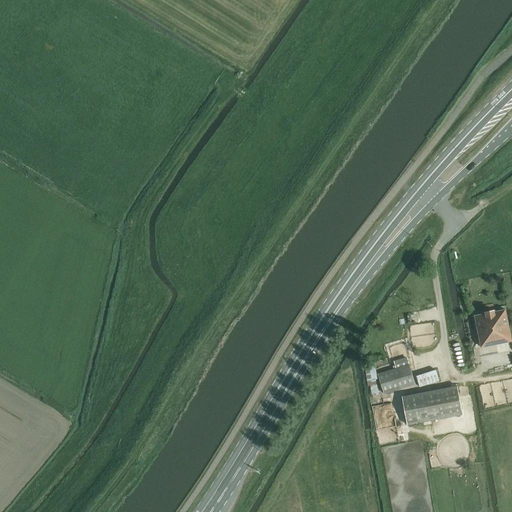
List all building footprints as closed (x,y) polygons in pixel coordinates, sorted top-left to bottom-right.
[(506,310),(475,316),(481,347),(511,341),(506,310)] [(409,364),(407,357),(394,361),(396,368),(409,364)] [(379,384),(375,364),(364,366),(368,387),(370,386),(371,395),(379,394),(377,385),(379,384)] [(415,383),(410,365),(378,374),(384,393),(415,383)] [(420,387),(439,381),(436,370),(416,376),(420,387)] [(402,397),(405,415),(407,425),(463,415),(457,386),(402,397)]
